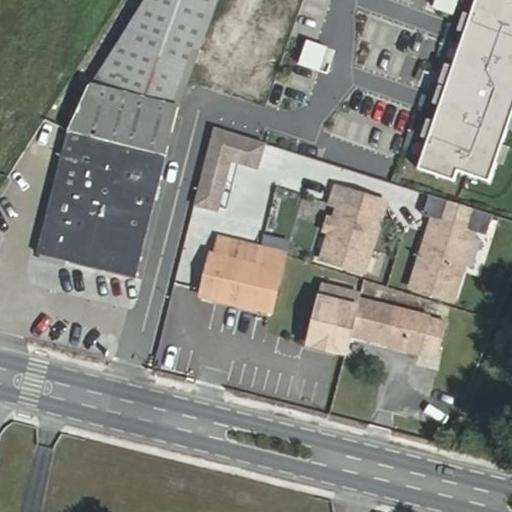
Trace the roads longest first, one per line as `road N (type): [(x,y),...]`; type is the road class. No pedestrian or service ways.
road 1 (primary): [(511,485),(0,356)]
road 2 (primary): [(0,391),(472,511)]
